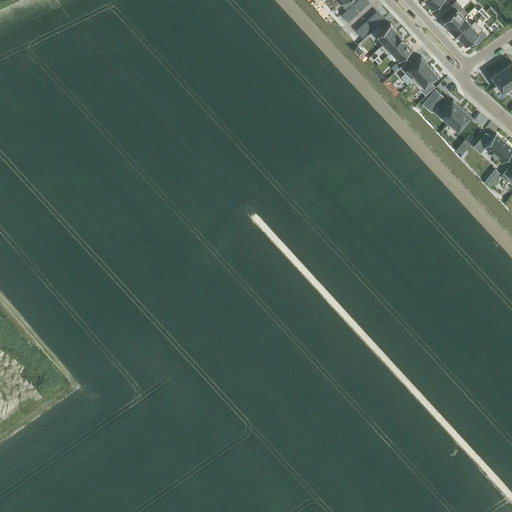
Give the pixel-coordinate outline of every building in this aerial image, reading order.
[(457,7),(443,20),(451,28),(464,16),(457,7)] [(464,16),(451,28),(458,36),(471,24),(471,23),(464,16)] [(471,24),(458,36),(466,44),(472,39),(476,43),(487,34),(474,20),(471,23),(471,24)] [(378,24),(369,33),(374,38),(377,35),(384,42),(384,43),(397,30),(390,22),(383,29),(378,24)] [(384,42),(381,45),(388,54),(392,51),(391,51),(405,38),(397,30),(384,43),(384,42)] [(405,38),(391,51),(392,51),(399,59),(412,47),(405,38)] [(409,58),(400,67),(405,72),(401,76),(407,84),(412,80),(429,65),(421,56),(413,63),(409,58)] [(511,61),(501,68),(511,83),(511,61)] [(429,65),(412,80),(425,94),(434,86),(430,81),(438,74),(429,65)] [(511,83),(501,68),(491,75),(502,91),(511,84),(511,83)] [(435,90),(429,97),(437,104),(443,96),(435,90)] [(452,98),(439,113),(449,121),(462,106),(452,98)] [(462,106),(449,121),(458,129),(471,114),(462,106)] [(485,132),(474,146),(480,152),(485,146),(502,162),(511,150),(511,147),(495,133),(492,137),(485,132)] [(464,138),(461,143),(467,147),(470,143),(464,138)] [(511,165),(510,164),(500,175),(507,180),(508,179),(511,182),(511,165)] [(495,168),(491,173),(496,177),(500,173),(495,168)]
